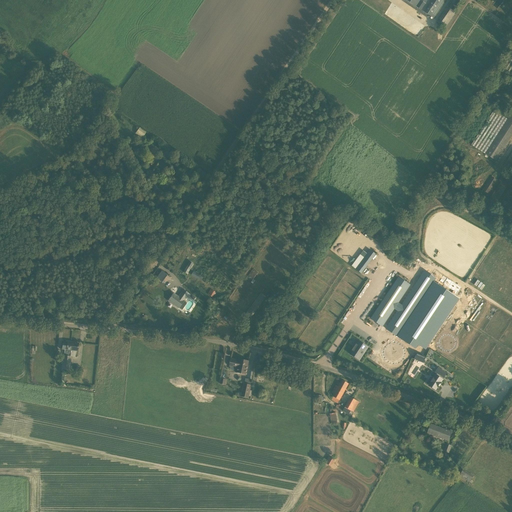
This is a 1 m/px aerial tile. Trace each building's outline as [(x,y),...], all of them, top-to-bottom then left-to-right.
[(400,0),(427,18),(429,16),(433,19),(445,0),(400,0)] [(456,15),(453,13),(461,0),(451,0),(437,21),(444,26),(447,28),(456,15)] [(400,9),(398,8),(393,5),(391,3),(385,12),(392,16),(407,27),(413,18),(410,16),(400,9)] [(511,56),(509,55),(472,116),(477,120),(503,76),(506,78),(511,67),(511,56)] [(495,161),(509,139),(511,135),(511,111),(507,119),(494,111),(472,145),(495,161)] [(142,138),(147,132),(140,127),(135,134),(142,138)] [(139,167),(135,159),(131,162),(135,169),(139,167)] [(486,203),(508,218),(509,216),(490,203),(510,173),(506,170),(499,180),(501,181),(486,203)] [(482,190),(487,193),(496,179),(491,176),(482,190)] [(502,198),(505,200),(510,193),(511,195),(511,194),(511,189),(509,188),(502,198)] [(368,254),(365,258),(356,270),(362,274),(377,255),(371,250),(368,254)] [(352,267),(356,270),(368,254),(364,251),(352,267)] [(193,264),(189,262),(183,273),(187,276),(192,266),(193,264)] [(254,279),(259,272),(254,268),(246,278),(253,284),(256,280),(254,279)] [(427,272),(388,330),(417,350),(420,346),(427,351),(461,300),(457,297),(464,286),(446,274),(439,285),(435,282),(437,279),(427,272)] [(409,285),(399,278),(372,319),(382,326),(409,285)] [(251,318),(266,297),(274,286),(268,282),(261,293),(249,310),(246,314),(251,318)] [(169,301),(179,308),(182,310),(187,303),(184,301),(186,297),(187,298),(189,294),(183,290),(178,297),(173,294),(169,301)] [(243,323),(238,332),(246,335),(251,327),(248,325),(250,323),(246,322),(245,324),(243,323)] [(359,360),(368,347),(357,340),(353,346),(354,347),(350,354),(359,360)] [(67,342),(67,343),(63,342),(62,349),(64,350),(62,370),(69,370),(71,357),(71,356),(71,350),(77,351),(78,344),(72,343),(72,342),(67,342)] [(396,361),(399,359),(401,357),(402,354),(403,351),(401,347),(400,345),(398,343),(395,342),(392,342),(389,343),(386,345),(384,347),(383,350),(384,354),(385,357),(387,359),(390,361),(393,361),(396,361)] [(423,355),(414,351),(412,357),(423,362),(426,356),(423,355)] [(229,366),(237,368),(236,373),(246,375),(249,361),(240,359),(240,361),(231,359),(229,366)] [(435,390),(437,387),(438,387),(440,383),(442,379),(443,377),(444,378),(447,373),(438,368),(435,372),(438,374),(437,376),(436,375),(434,378),(431,382),(429,385),(435,390)] [(338,403),(348,384),(342,380),(339,387),(336,385),(332,392),(335,394),(332,400),(338,403)] [(244,384),(244,385),(242,397),(248,398),(251,385),(244,384)] [(353,412),(359,402),(350,397),(345,407),(343,411),(349,415),(351,411),(353,412)] [(448,441),(452,432),(431,424),(428,433),(448,441)] [(447,444),(444,451),(441,459),(445,461),(451,446),(447,444)] [(332,467),(336,459),(329,456),(325,463),(332,467)] [(474,476),(463,469),(459,475),(470,482),(474,476)]
